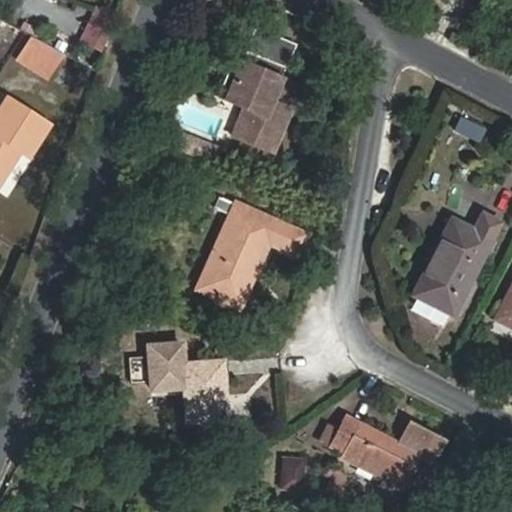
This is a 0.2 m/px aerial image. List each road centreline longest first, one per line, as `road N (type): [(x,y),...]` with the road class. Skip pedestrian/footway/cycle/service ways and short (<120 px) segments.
road 1 (residential): [(396,34),(345,294),(354,333),(383,360),(511,426)]
road 2 (residential): [(157,0),(0,424)]
road 3 (residential): [(396,34),(511,95)]
